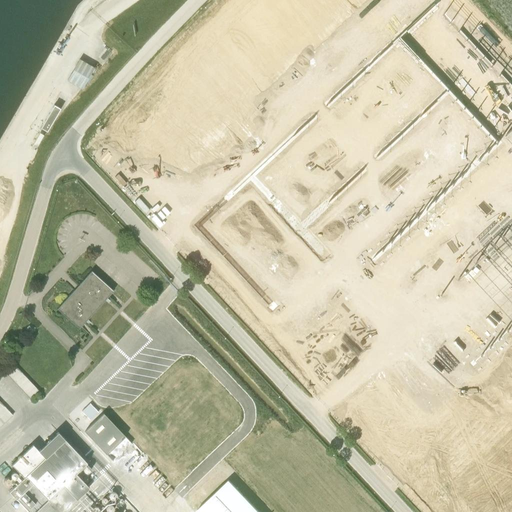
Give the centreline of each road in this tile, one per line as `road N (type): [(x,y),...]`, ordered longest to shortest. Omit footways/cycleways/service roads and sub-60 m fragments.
road 1 (unclassified): [(61,148),(404,511)]
road 2 (unclassified): [(61,148),(199,0)]
road 3 (unknown): [(50,400),(78,358),(38,297),(89,242)]
road 4 (unclassified): [(0,328),(61,148)]
road 5 (unknown): [(50,400),(148,511)]
